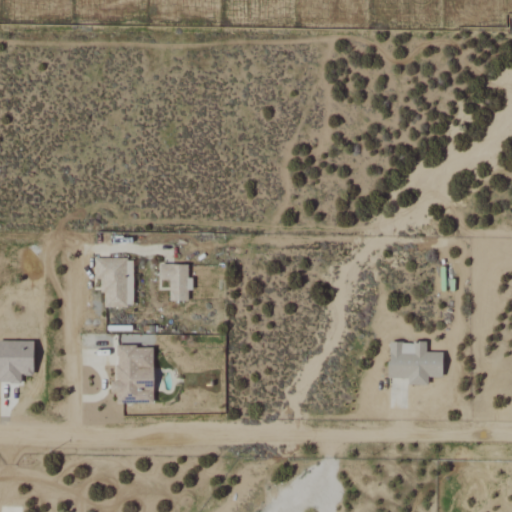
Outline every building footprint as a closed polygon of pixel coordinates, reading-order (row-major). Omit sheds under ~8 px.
[(131,307),(132,259),(93,259),(93,279),(99,279),(99,293),(103,293),(103,307),(131,307)] [(186,301),(186,291),(190,291),(190,279),(186,279),(186,265),(159,265),(159,289),(168,289),(168,302),(186,301)] [(31,341),(0,340),(0,383),(19,384),(19,376),(31,377),(31,341)] [(440,378),(441,353),(424,353),(424,345),(387,344),(386,379),(407,379),(406,386),(427,386),(427,378),(440,378)] [(151,348),(114,347),(114,383),(110,383),(110,404),(151,404),(151,348)]
